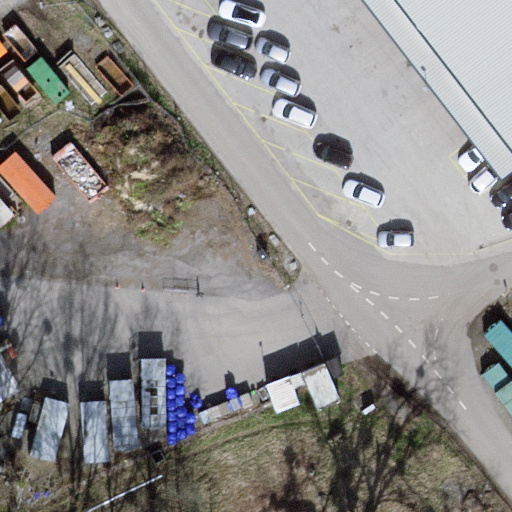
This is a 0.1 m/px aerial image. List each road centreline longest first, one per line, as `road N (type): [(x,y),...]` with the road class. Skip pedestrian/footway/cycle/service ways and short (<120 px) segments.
road 1 (track): [(511,469),(135,0)]
road 2 (track): [(511,274),(395,327),(0,477)]
